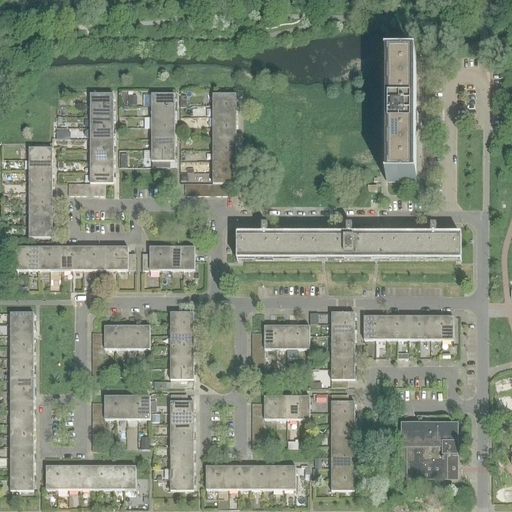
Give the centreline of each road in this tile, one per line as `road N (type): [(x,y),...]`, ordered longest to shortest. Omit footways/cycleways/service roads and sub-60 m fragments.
road 1 (residential): [(240,303),(482,303)]
road 2 (residential): [(80,401),(80,303),(216,303)]
road 3 (residential): [(449,217),(216,217)]
road 4 (residential): [(482,119),(482,80),(450,80),(449,217)]
road 5 (residential): [(452,407),(370,406),(370,372),(452,372)]
road 6 (residential): [(80,401),(44,401),(44,453),(80,452)]
road 7 (residential): [(240,401),(204,400),(204,452),(240,452)]
